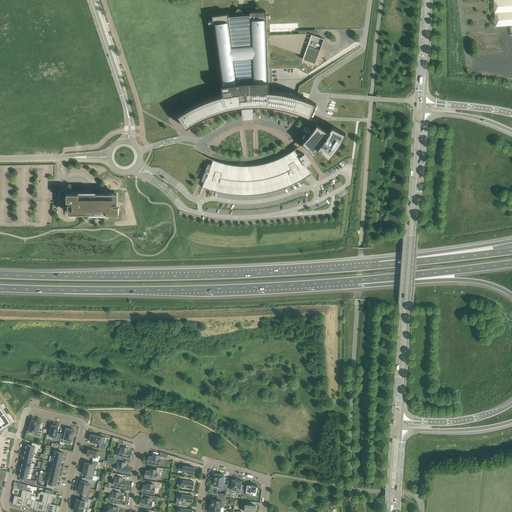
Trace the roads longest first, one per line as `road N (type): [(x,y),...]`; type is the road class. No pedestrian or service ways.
road 1 (motorway): [(377,265),(216,276),(0,275)]
road 2 (motorway): [(0,288),(355,280)]
road 3 (secondary): [(416,101),(392,423)]
road 4 (secondary): [(401,420),(423,111)]
road 5 (residential): [(20,437),(28,410),(81,424),(63,511)]
road 6 (motorway): [(355,280),(459,280),(511,295)]
road 7 (motorway): [(355,280),(511,262)]
road 8 (motorway): [(511,241),(377,265)]
road 9 (motorway): [(511,250),(377,265)]
